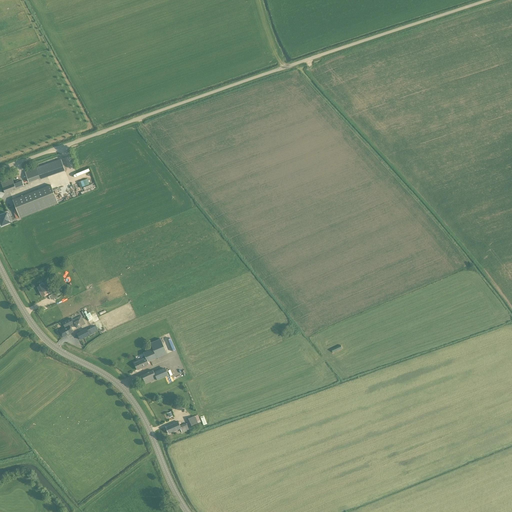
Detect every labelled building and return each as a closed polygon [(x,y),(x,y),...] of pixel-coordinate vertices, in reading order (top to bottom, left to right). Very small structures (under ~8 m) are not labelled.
[(40,180),(65,171),(61,159),(37,168),(36,168),(25,172),(29,183),(40,179),(40,180)] [(1,183),(5,194),(24,186),(22,181),(14,184),(12,179),(1,183)] [(13,200),(17,212),(20,219),(58,204),(53,191),(51,185),(13,200)] [(11,222),(7,213),(0,215),(0,221),(1,226),(11,222)] [(47,281),(40,285),(40,286),(37,288),(42,297),(49,293),(47,290),(50,288),(47,281)] [(55,300),(58,298),(57,296),(62,294),(61,291),(56,293),(55,293),(49,296),(51,300),(54,299),(55,300)] [(73,320),(77,328),(85,324),(81,316),(73,320)] [(63,337),(73,332),(69,326),(73,323),(71,318),(63,323),(65,328),(60,331),(63,337)] [(99,331),(96,326),(87,330),(87,329),(77,334),(80,340),(90,335),(99,331)] [(149,365),(148,362),(157,358),(167,354),(160,339),(150,343),(153,349),(143,353),(146,358),(134,363),(137,370),(149,365)] [(154,374),(153,370),(141,375),(145,384),(157,379),(157,380),(169,375),(165,369),(154,374)] [(195,416),(186,419),(189,427),(198,423),(201,422),(198,415),(195,416)] [(180,426),(178,422),(166,427),(169,434),(180,429),(182,433),(189,430),(186,423),(180,426)]
